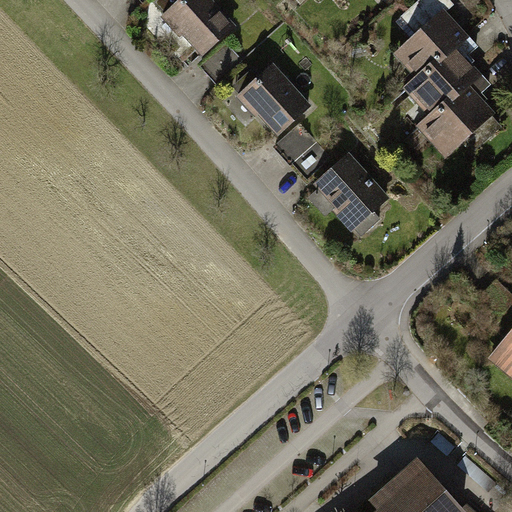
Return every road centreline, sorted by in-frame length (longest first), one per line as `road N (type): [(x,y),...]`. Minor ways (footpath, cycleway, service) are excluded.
road 1 (residential): [(366,316),(71,0)]
road 2 (residential): [(149,511),(366,316)]
road 3 (residential): [(511,467),(430,392),(366,316)]
road 4 (residential): [(366,316),(511,197)]
